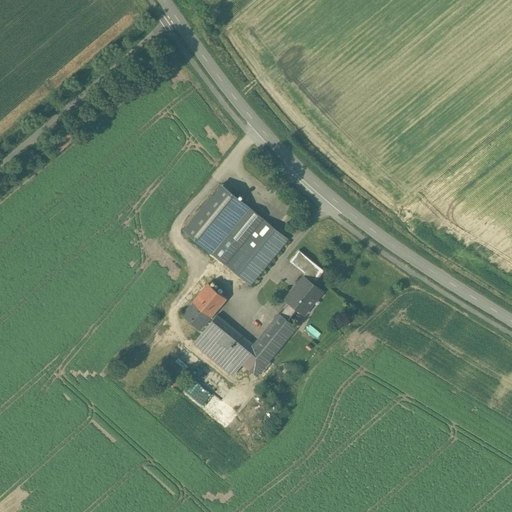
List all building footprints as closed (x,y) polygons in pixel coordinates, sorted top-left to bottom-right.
[(63,128),(50,140),(59,150),(72,139),(63,128)] [(250,207),(221,182),(183,228),(212,252),(250,207)] [(264,218),(250,207),(212,252),(225,264),(264,218)] [(264,218),(225,264),(250,284),(288,239),(264,218)] [(306,274),(304,276),(313,284),(324,270),(299,250),(290,261),(306,274)] [(313,284),(304,276),(286,299),(304,313),(322,291),(313,284)] [(194,300),(215,317),(220,312),(231,298),(211,281),(194,300)] [(298,323),(279,307),(253,339),(220,312),(215,317),(196,341),(233,372),(244,359),(258,371),(298,323)] [(157,374),(174,389),(184,377),(167,362),(157,374)]
